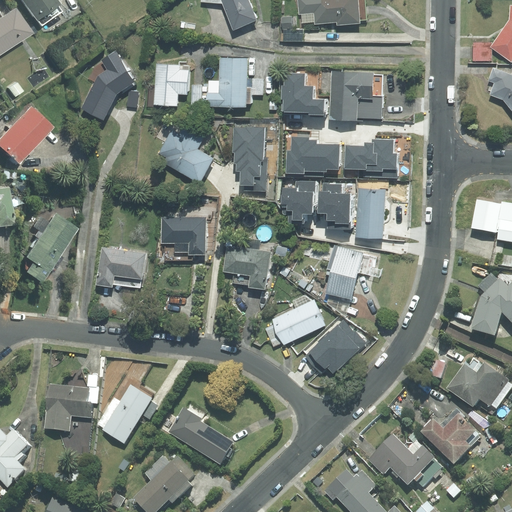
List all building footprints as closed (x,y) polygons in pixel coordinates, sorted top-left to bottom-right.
[(22,0),(42,26),(62,12),(58,7),(62,4),(59,0),(22,0)] [(201,0),(202,1),(223,3),(233,29),(256,20),(248,0),(201,0)] [(297,0),(299,14),(301,14),(302,23),(314,22),(314,24),(336,23),(337,26),(360,24),(360,20),(367,20),(364,0),(297,0)] [(511,60),(511,5),(511,6),(510,20),(492,45),(491,47),(492,48),(511,61),(511,60)] [(0,51),(32,30),(18,9),(0,20),(0,51)] [(303,41),(304,29),(284,29),(283,41),(303,41)] [(492,48),(491,47),(492,45),(492,43),(473,43),(473,61),(492,61),(492,48)] [(103,119),(116,94),(135,82),(116,51),(101,60),(108,70),(98,76),(81,108),(103,119)] [(209,81),(208,107),(246,107),(246,104),(251,104),(251,95),(252,79),(247,79),(248,59),(220,58),(220,81),(209,81)] [(188,66),(157,64),(154,104),(177,106),(178,93),(187,94),(188,66)] [(511,70),(481,70),(480,87),(511,87),(511,70)] [(374,73),(332,71),(330,118),(357,119),(357,118),(381,119),(383,75),(374,75),(374,73)] [(307,85),(307,73),(282,73),(282,112),(309,112),(309,115),(323,115),(323,114),(328,114),(328,99),(316,99),(316,85),(307,85)] [(264,79),(252,79),(251,95),(263,95),(264,79)] [(202,85),(192,85),(191,105),(201,106),(202,85)] [(511,102),(511,87),(480,87),(480,101),(511,102)] [(139,92),(129,91),(127,106),(137,107),(139,92)] [(511,115),(511,103),(511,102),(480,101),(480,115),(511,115)] [(54,127),(31,107),(0,140),(0,144),(20,163),(54,127)] [(511,130),(511,115),(480,115),(480,130),(511,130)] [(163,163),(200,183),(213,159),(195,149),(202,136),(183,126),(179,134),(171,130),(158,153),(166,157),(163,163)] [(240,171),(239,185),(244,185),(244,191),(267,192),(268,157),(264,157),(265,128),(233,127),(232,152),(235,152),(234,163),(236,163),(236,171),(240,171)] [(310,137),(291,136),(291,150),(287,150),(286,173),(289,173),(289,176),(324,177),(324,171),(326,171),(326,169),(339,169),(339,145),(317,144),(317,140),(310,140),(310,137)] [(365,146),(345,146),(344,168),(364,169),(364,177),(396,178),(397,153),(393,153),(393,140),(372,139),(372,143),(365,143),(365,146)] [(318,213),(319,182),(297,181),(297,188),(286,188),(285,204),(289,204),(289,211),(295,211),(295,220),(307,220),(307,213),(318,213)] [(354,228),(355,183),(323,182),(323,212),(327,212),(327,227),(354,228)] [(0,187),(0,225),(16,223),(11,186),(0,187)] [(385,190),(358,188),(356,237),(382,238),(385,190)] [(477,199),(472,228),(499,233),(498,239),(511,241),(511,203),(501,201),(501,204),(477,199)] [(43,281),(79,229),(56,213),(50,222),(41,216),(34,227),(39,231),(35,236),(40,239),(27,257),(35,262),(29,271),(43,281)] [(165,243),(165,260),(192,260),(192,255),(206,255),(206,218),(162,217),(162,243),(165,243)] [(227,246),(223,271),(234,273),(233,282),(249,285),(248,288),(265,290),(271,252),(259,250),(260,240),(233,236),(231,246),(227,246)] [(378,256),(335,245),(327,274),(331,275),(327,292),(329,293),(350,299),(352,299),(359,273),(372,277),(378,256)] [(96,285),(112,287),(112,284),(141,288),(146,253),(102,247),(96,285)] [(494,276),(491,273),(478,286),(485,292),(482,296),(472,327),(494,334),(501,310),(511,321),(511,271),(501,269),(494,276)] [(350,299),(329,293),(327,304),(346,316),(350,299)] [(266,329),(274,346),(283,341),(284,344),(325,325),(314,300),(305,295),(293,300),(297,309),(274,320),(276,325),(266,329)] [(365,343),(343,319),(306,355),(322,372),(328,367),(333,373),(365,343)] [(511,384),(508,382),(509,379),(484,362),(483,364),(474,358),(469,366),(465,363),(448,388),(473,405),(475,403),(493,415),(511,386),(511,384)] [(440,378),(445,365),(436,361),(431,374),(440,378)] [(88,376),(87,386),(97,387),(98,377),(88,376)] [(91,417),(94,388),(51,384),(46,428),(68,430),(70,414),(91,417)] [(150,400),(151,398),(130,385),(120,402),(114,398),(98,424),(104,428),(103,429),(124,442),(141,414),(150,400)] [(158,405),(150,400),(141,414),(150,419),(158,405)] [(186,410),(183,408),(169,432),(221,464),(235,441),(201,421),(206,413),(190,404),(186,410)] [(481,437),(458,415),(443,429),(432,419),(420,431),(454,464),(481,437)] [(31,446),(14,429),(7,437),(0,430),(0,478),(7,485),(24,469),(18,463),(26,455),(24,453),(31,446)] [(443,471),(440,469),(442,467),(433,459),(435,457),(417,440),(408,449),(393,434),(375,453),(390,467),(407,483),(413,477),(423,486),(433,476),(436,479),(443,471)] [(390,467),(375,453),(369,459),(384,473),(390,467)] [(195,474),(177,455),(169,463),(163,456),(145,473),(152,480),(135,497),(148,511),(154,511),(168,499),(172,503),(191,485),(187,481),(195,474)] [(85,471),(72,469),(71,482),(84,483),(85,471)] [(337,497),(351,511),(399,511),(394,506),(388,511),(385,511),(367,493),(375,484),(362,471),(355,477),(347,469),(324,491),(333,500),(337,497)] [(460,491),(454,484),(447,490),(454,497),(460,491)] [(91,511),(53,497),(47,511),(91,511)] [(436,511),(428,502),(417,511),(436,511)]
